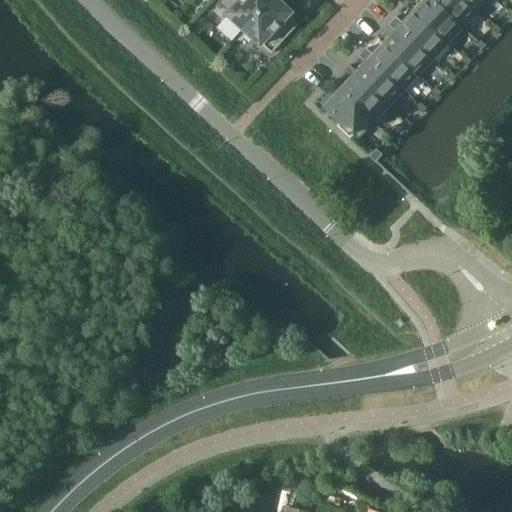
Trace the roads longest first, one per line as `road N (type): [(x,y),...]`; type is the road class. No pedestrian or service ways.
road 1 (tertiary): [(53,511),(105,462),(165,423),(236,397),(374,377)]
road 2 (unclassified): [(88,0),(334,229)]
road 3 (unclassified): [(505,321),(445,255),(377,265),(334,229)]
road 4 (tertiary): [(374,377),(444,372),(511,341)]
road 5 (tertiary): [(505,321),(374,377)]
